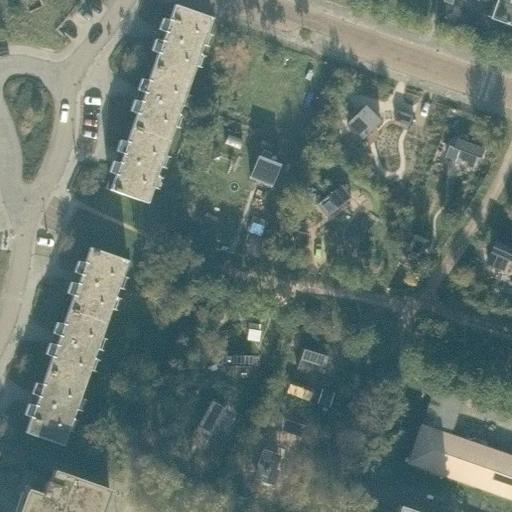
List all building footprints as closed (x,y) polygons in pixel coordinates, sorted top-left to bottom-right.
[(511,24),(511,0),(500,0),(494,19),(511,24)] [(211,18),(199,14),(174,5),(152,67),(189,80),(211,18)] [(168,141),(189,80),(152,67),(131,128),(168,141)] [(256,84),(229,75),(224,92),(250,101),(256,84)] [(364,105),(348,121),(365,137),(380,121),(364,105)] [(398,110),(394,121),(411,126),(414,116),(398,110)] [(147,201),(168,141),(131,128),(110,188),(147,201)] [(228,135),(225,143),(239,148),(242,140),(228,135)] [(451,146),(447,157),(466,164),(468,164),(469,165),(470,165),(471,164),(472,164),(473,164),(474,163),(475,162),(476,161),(477,160),(478,157),(482,158),(485,150),(463,142),(460,149),(451,146)] [(250,177),(271,185),(279,164),(258,155),(250,177)] [(341,184),(315,204),(326,217),(351,198),(341,184)] [(296,232),(294,243),(305,246),(307,239),(304,233),(296,232)] [(416,236),(410,250),(420,254),(426,240),(416,236)] [(511,247),(501,243),(493,266),(504,271),(508,259),(511,260),(511,247)] [(105,322),(126,261),(89,248),(68,310),(105,322)] [(255,309),(238,310),(239,322),(255,321),(255,309)] [(83,383),(105,322),(68,310),(47,370),(83,383)] [(210,348),(209,366),(247,370),(248,352),(210,348)] [(325,356),(302,349),(296,367),(319,375),(325,356)] [(62,445),(83,383),(47,370),(25,432),(62,445)] [(318,394),(300,385),(296,395),(314,403),(318,394)] [(511,455),(452,434),(465,397),(437,387),(410,463),(511,498),(511,455)] [(211,399),(195,426),(209,435),(225,407),(211,399)] [(287,424),(285,431),(292,434),(300,437),(304,426),(288,420),(287,424)] [(258,465),(255,474),(262,477),(261,481),(272,485),(277,471),(273,470),(278,456),(262,450),(257,465),(258,465)] [(50,477),(47,477),(24,468),(17,488),(25,491),(17,511),(101,511),(109,489),(52,469),(50,477)]
